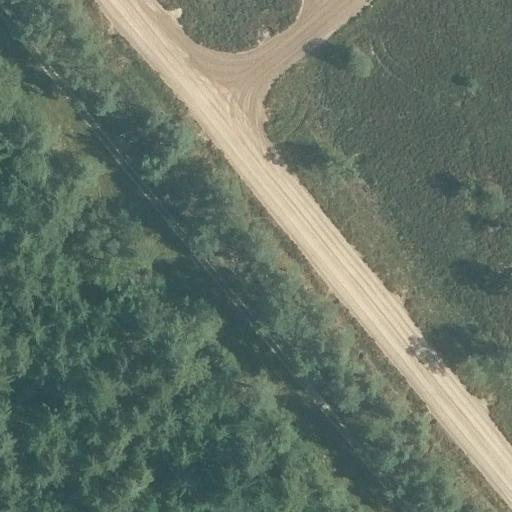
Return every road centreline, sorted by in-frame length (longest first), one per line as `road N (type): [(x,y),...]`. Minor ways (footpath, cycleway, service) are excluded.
road 1 (track): [(413,511),(0,5)]
road 2 (track): [(129,0),(511,470)]
road 3 (unknown): [(333,10),(210,98)]
